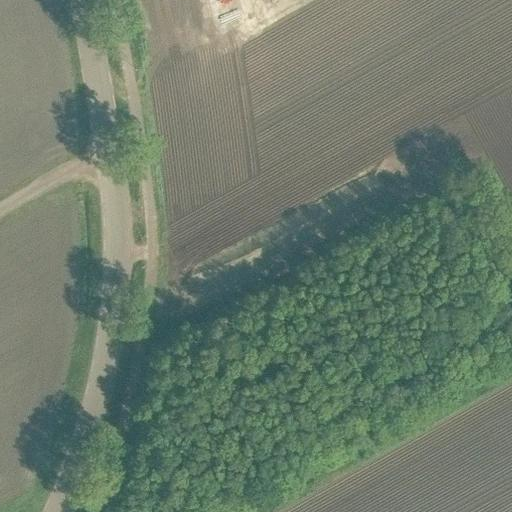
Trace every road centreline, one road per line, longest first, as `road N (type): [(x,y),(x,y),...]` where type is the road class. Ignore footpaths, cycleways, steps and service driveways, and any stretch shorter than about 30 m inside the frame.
road 1 (secondary): [(57,511),(92,424),(114,304),(115,224),(91,0)]
road 2 (track): [(109,153),(0,216)]
